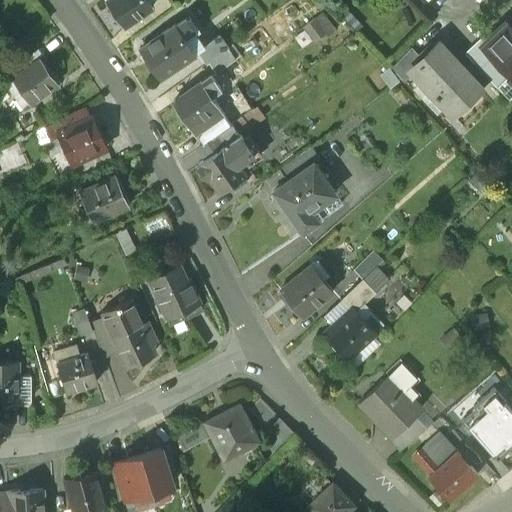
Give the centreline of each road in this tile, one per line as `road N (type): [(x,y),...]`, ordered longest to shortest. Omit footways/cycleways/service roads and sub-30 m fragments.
road 1 (residential): [(254,351),(141,123),(57,0)]
road 2 (residential): [(0,447),(92,430),(254,351)]
road 3 (residential): [(396,511),(254,351)]
